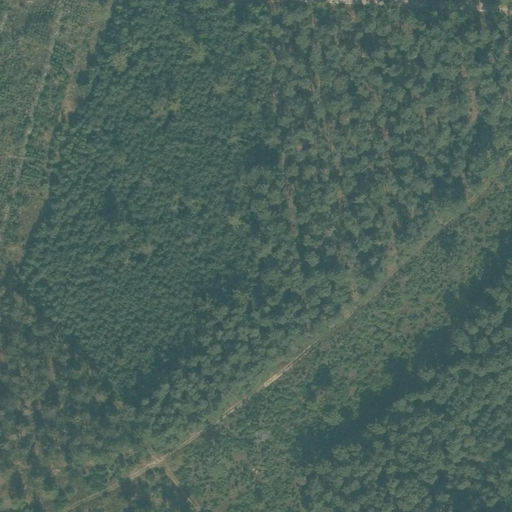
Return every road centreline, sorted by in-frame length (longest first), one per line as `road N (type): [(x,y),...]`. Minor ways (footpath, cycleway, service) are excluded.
road 1 (track): [(199,511),(155,469),(55,511)]
road 2 (track): [(511,9),(364,0)]
